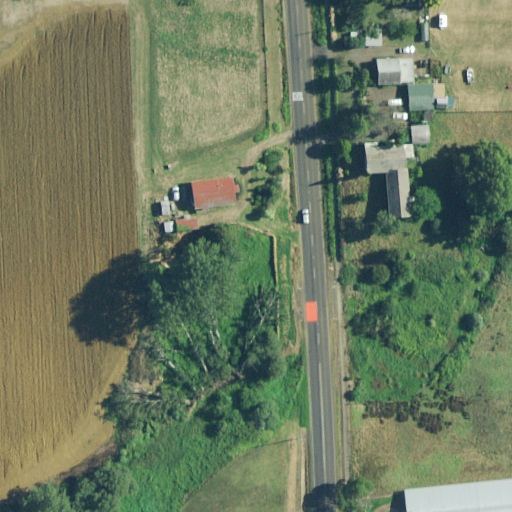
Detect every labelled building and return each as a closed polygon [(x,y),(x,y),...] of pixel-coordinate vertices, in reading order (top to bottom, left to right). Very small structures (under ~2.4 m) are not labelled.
[(427,24),(419,23),(419,41),(426,42),(425,49),(429,49),(429,40),(426,40),(427,24)] [(411,59),(374,59),(374,84),(405,85),(405,115),(430,115),(430,104),(443,104),(443,114),(454,114),(454,98),(442,98),(442,86),(428,85),(428,81),(417,80),(417,82),(412,82),(412,78),(415,78),(415,67),(411,67),(411,59)] [(445,65),(435,65),(436,82),(445,81),(445,65)] [(385,174),(385,218),(414,218),(414,197),(404,197),(405,171),(412,171),(412,146),(426,146),(426,129),(409,129),(409,145),(360,144),(359,173),(385,174)] [(231,177),(187,182),(191,211),(200,210),(200,214),(208,213),(208,208),(234,205),(233,194),(237,193),(236,186),(232,187),(231,177)] [(167,202),(159,202),(160,215),(169,214),(169,204),(167,204),(167,202)] [(187,217),(172,218),(172,222),(163,222),(163,232),(188,231),(187,217)] [(511,511),(511,486),(396,499),(397,511),(511,511)]
